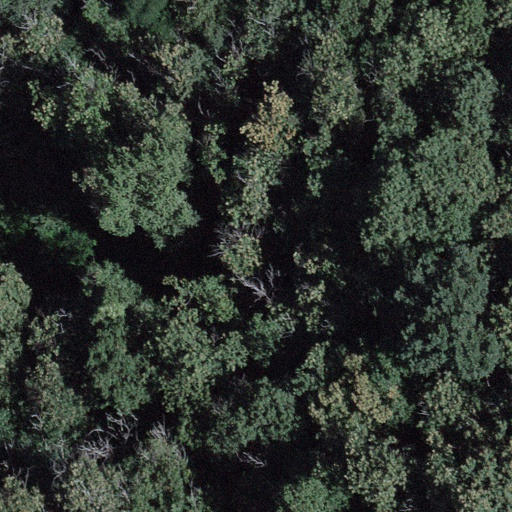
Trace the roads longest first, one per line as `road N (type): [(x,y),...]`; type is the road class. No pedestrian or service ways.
road 1 (track): [(331,0),(269,86),(244,164),(208,352),(164,387),(93,412),(0,484)]
road 2 (track): [(140,149),(180,80),(233,31),(304,35)]
